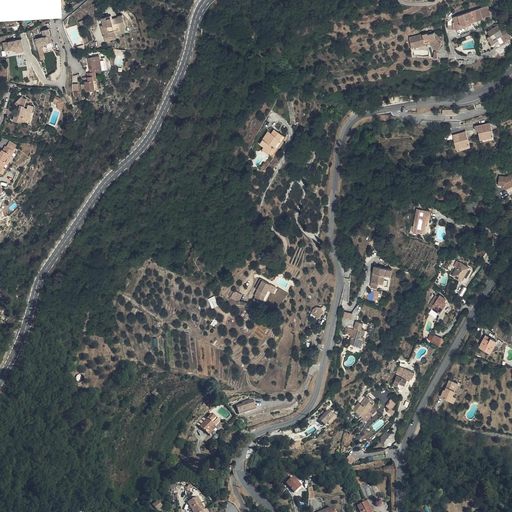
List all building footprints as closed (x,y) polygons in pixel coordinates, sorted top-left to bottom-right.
[(0,0),(0,13),(1,16),(1,18),(3,17),(4,20),(1,20),(3,27),(5,26),(7,31),(16,29),(14,25),(15,24),(13,17),(11,18),(9,10),(7,11),(5,6),(3,7),(0,0)] [(461,26),(461,27),(463,26),(464,27),(475,23),(473,19),(472,17),(477,15),(478,18),(486,14),(485,12),(492,9),(489,2),(462,13),(461,13),(461,14),(461,26)] [(118,32),(128,28),(130,27),(126,15),(121,17),(122,19),(115,21),(113,16),(104,19),(106,25),(108,29),(105,30),(108,39),(119,35),(118,32)] [(507,19),(493,25),(495,30),(492,31),(495,37),(506,31),(511,28),(511,24),(510,26),(507,19)] [(511,28),(506,31),(495,37),(495,38),(506,33),(507,37),(511,34),(511,28)] [(51,38),(50,31),(43,33),(45,39),(36,42),(38,48),(39,52),(43,51),(42,47),(48,46),(53,44),(53,43),(51,44),(49,39),(51,38)] [(444,42),(443,41),(440,39),(442,37),(436,32),(431,34),(430,32),(410,37),(413,48),(433,44),(440,49),(444,45),(444,42)] [(22,39),(4,43),(6,50),(16,48),(17,52),(25,50),(22,39)] [(90,76),(98,74),(97,71),(104,70),(101,57),(101,55),(88,58),(91,72),(88,73),(89,76),(90,76)] [(91,80),(90,80),(86,81),(88,91),(97,89),(95,79),(98,78),(98,74),(90,76),(91,80)] [(21,108),(18,117),(17,120),(20,121),(24,122),(25,119),(25,117),(33,119),(35,113),(34,113),(35,107),(31,106),(32,102),(29,101),(29,100),(25,99),(22,105),(21,108)] [(482,137),(496,133),(491,120),(475,125),(477,130),(480,129),(482,137)] [(272,139),(278,142),(283,145),(292,128),(283,123),(282,124),(278,122),(277,125),(274,123),(267,136),(272,139)] [(458,137),(457,135),(453,136),(456,146),(467,142),(470,140),(467,131),(460,134),(460,136),(458,137)] [(16,148),(9,144),(6,148),(4,148),(2,152),(0,152),(0,168),(2,164),(6,166),(8,161),(6,160),(10,152),(13,154),(16,148)] [(231,170),(229,179),(236,180),(238,171),(231,170)] [(511,176),(507,178),(498,177),(497,186),(505,186),(506,189),(508,194),(511,192),(511,176)] [(421,207),(416,231),(428,234),(431,220),(433,220),(435,210),(421,207)] [(469,279),(474,273),(467,267),(468,265),(463,262),(454,275),(463,281),(466,277),(469,279)] [(375,265),(371,286),(377,288),(378,282),(383,283),(385,274),(391,275),(392,269),(375,265)] [(378,282),(377,288),(389,290),(391,275),(385,274),(383,283),(378,282)] [(257,295),(255,299),(264,304),(266,300),(264,299),(269,290),(274,293),(277,287),(272,284),(272,285),(263,280),(258,289),(259,290),(256,295),(257,295)] [(243,294),(235,291),(231,298),(239,301),(243,294)] [(446,298),(441,295),(432,308),(440,313),(446,303),(444,302),(446,298)] [(213,308),(219,305),(215,296),(209,298),(213,308)] [(322,308),(320,308),(316,312),(314,310),(312,313),(319,318),(324,311),(322,308)] [(364,322),(357,320),(350,345),(355,346),(363,349),(367,335),(369,330),(362,328),(364,322)] [(435,335),(428,332),(425,339),(432,342),(435,335)] [(490,339),(485,337),(480,347),(489,352),(493,345),(495,346),(498,340),(491,337),(490,339)] [(405,369),(399,367),(397,373),(403,375),(405,369)] [(416,372),(405,369),(403,375),(402,377),(397,375),(394,384),(399,386),(400,383),(408,385),(411,378),(412,379),(416,372)] [(459,383),(451,379),(448,385),(446,389),(445,389),(442,396),(454,402),(456,396),(453,395),(459,383)] [(374,404),(378,407),(380,406),(367,397),(362,404),(359,402),(354,409),(365,417),(370,410),(374,404)] [(387,405),(390,407),(388,411),(393,414),(396,410),(393,408),(397,402),(392,398),(387,405)] [(374,413),(378,407),(374,404),(370,410),(374,413)] [(335,416),(329,410),(319,420),(323,423),(325,425),(328,423),(335,416)] [(220,420),(212,413),(200,426),(208,433),(215,426),(220,420)] [(336,417),(335,416),(328,423),(329,424),(336,417)] [(216,427),(215,426),(208,433),(209,435),(216,427)] [(387,431),(379,440),(383,443),(391,435),(387,431)] [(346,460),(351,464),(356,459),(350,454),(346,460)] [(283,470),(277,475),(280,480),(283,478),(284,480),(288,477),(283,470)] [(301,487),(293,477),(287,483),(295,492),(301,487)] [(198,503),(195,498),(188,502),(193,511),(203,511),(202,511),(204,510),(199,503),(198,503)] [(163,506),(158,501),(154,506),(158,510),(163,506)] [(372,511),(367,502),(358,506),(360,511),(372,511)]
